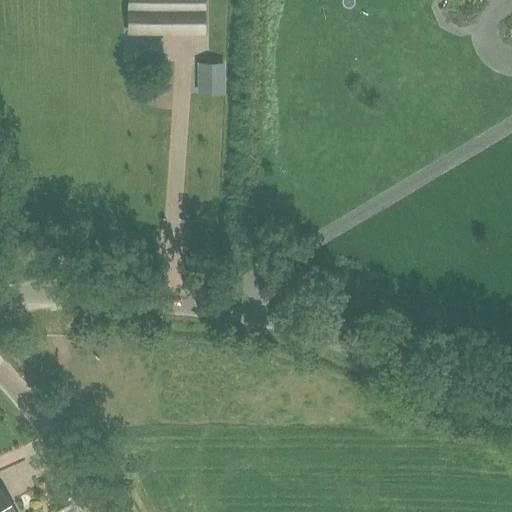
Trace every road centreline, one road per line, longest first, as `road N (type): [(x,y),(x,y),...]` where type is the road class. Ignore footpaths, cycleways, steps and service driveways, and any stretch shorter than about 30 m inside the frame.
road 1 (unclassified): [(511,401),(456,393),(259,317),(120,297),(0,295)]
road 2 (residential): [(96,511),(51,435),(0,373)]
